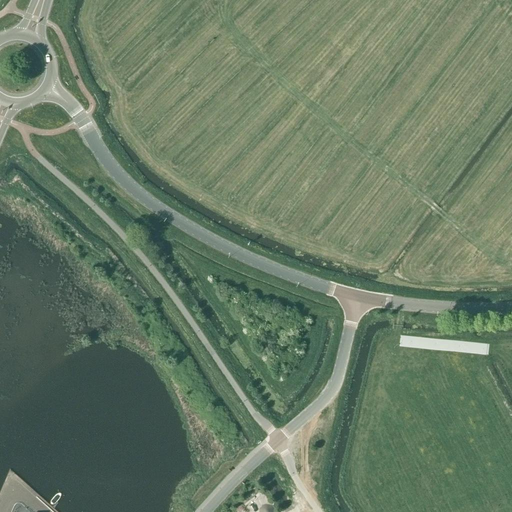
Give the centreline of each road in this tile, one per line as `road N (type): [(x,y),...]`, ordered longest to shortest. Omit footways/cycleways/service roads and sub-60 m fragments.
road 1 (tertiary): [(356,297),(263,265),(155,206),(111,167),(80,118),(47,87)]
road 2 (unclassified): [(206,511),(325,399),(356,297)]
road 3 (tertiary): [(356,297),(440,311),(511,311)]
